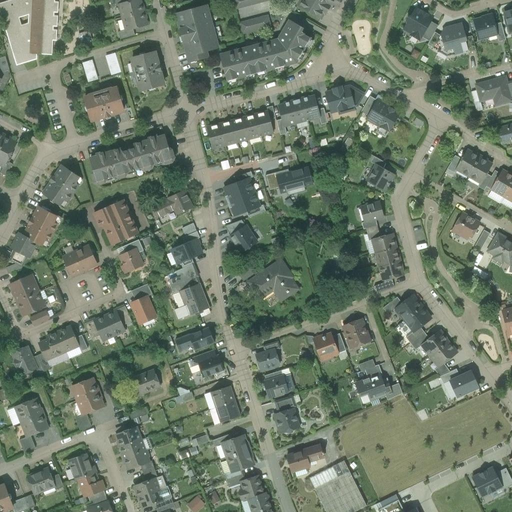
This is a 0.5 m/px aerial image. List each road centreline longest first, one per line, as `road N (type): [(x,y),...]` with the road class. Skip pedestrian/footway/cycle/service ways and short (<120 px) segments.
road 1 (residential): [(237,349),(186,111)]
road 2 (residential): [(237,349),(421,278)]
road 3 (residential): [(78,140),(55,66),(165,32)]
road 4 (residential): [(17,336),(122,292),(97,235)]
road 5 (residential): [(331,62),(282,88),(186,111)]
road 6 (unknown): [(203,179),(323,143)]
road 7 (residential): [(511,447),(421,491),(432,511)]
